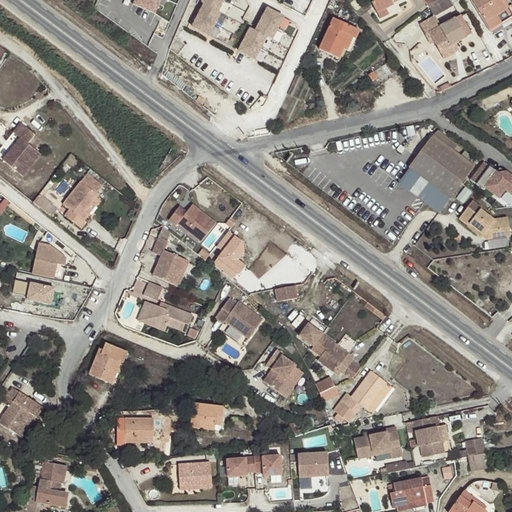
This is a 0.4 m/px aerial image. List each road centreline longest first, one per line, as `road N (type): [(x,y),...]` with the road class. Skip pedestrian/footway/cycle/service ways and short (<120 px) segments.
road 1 (primary): [(232,161),(511,371)]
road 2 (residential): [(232,161),(437,116),(511,74)]
road 3 (primary): [(18,0),(210,143)]
road 4 (residential): [(153,209),(53,76),(0,38)]
road 5 (residential): [(145,511),(68,397),(88,329)]
road 6 (residential): [(231,372),(197,349),(176,353),(93,320)]
road 7 (residential): [(0,187),(116,280)]
road 8 (residential): [(145,511),(292,506)]
